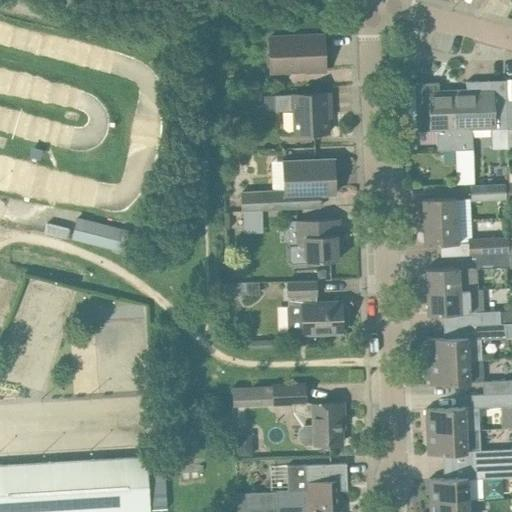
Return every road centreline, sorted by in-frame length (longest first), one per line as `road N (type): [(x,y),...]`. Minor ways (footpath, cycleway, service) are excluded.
road 1 (residential): [(389,511),(370,0)]
road 2 (residential): [(511,41),(375,0)]
